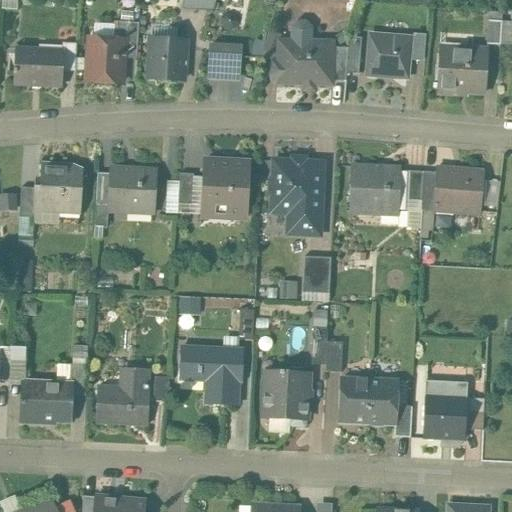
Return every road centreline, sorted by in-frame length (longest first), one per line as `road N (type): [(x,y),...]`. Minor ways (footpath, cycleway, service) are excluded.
road 1 (residential): [(511,135),(185,119),(0,131)]
road 2 (residential): [(0,456),(511,478)]
